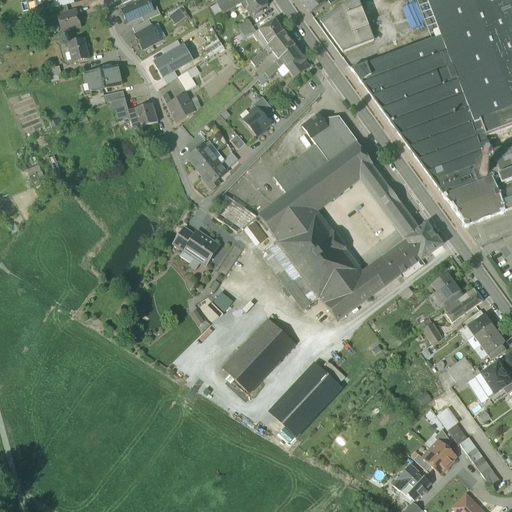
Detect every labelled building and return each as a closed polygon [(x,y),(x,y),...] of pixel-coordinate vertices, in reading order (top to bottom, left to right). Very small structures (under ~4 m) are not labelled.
[(55,10),(53,3),(45,5),(43,0),(35,0),(33,1),(37,14),(48,12),(55,10)] [(64,0),(53,3),(55,10),(65,7),(72,5),(70,0),(64,0)] [(223,17),(245,4),(242,0),(223,0),(216,4),(217,7),(223,17)] [(267,8),(262,0),(252,0),(245,4),(248,10),(246,12),(250,18),(252,17),(253,19),(262,14),(261,12),(267,8)] [(298,0),(310,16),(326,5),(322,0),(298,0)] [(350,0),(319,23),(342,54),(374,42),(357,0),(350,0)] [(432,0),(446,37),(486,139),(511,129),(511,5),(510,0),(432,0)] [(126,22),(128,25),(141,19),(153,13),(152,11),(147,1),(122,13),(123,16),(126,22)] [(68,15),(65,7),(55,10),(48,12),(50,20),(57,18),(68,15)] [(210,11),(216,21),(223,17),(217,7),(210,11)] [(141,19),(144,25),(149,22),(160,17),(157,9),(152,11),(153,13),(141,19)] [(181,10),(170,17),(175,26),(186,19),(181,10)] [(57,18),(61,34),(80,30),(76,13),(68,15),(57,18)] [(25,22),(12,21),(10,31),(24,32),(25,22)] [(152,29),(149,22),(144,25),(138,27),(133,31),(136,37),(152,29)] [(239,28),(243,35),(253,29),(249,22),(239,28)] [(258,32),(269,48),(283,35),(275,22),(258,32)] [(157,26),(152,29),(160,43),(165,40),(157,26)] [(135,38),(143,52),(160,43),(152,29),(136,37),(135,38)] [(256,34),(253,29),(243,35),(246,41),(256,35),(256,34)] [(187,37),(189,44),(202,39),(200,32),(187,37)] [(294,49),(283,35),(269,48),(268,48),(272,53),(279,62),(280,62),(294,49)] [(493,218),(511,211),(511,208),(492,157),(486,139),(446,37),(406,52),(404,46),(393,50),(378,55),(380,61),(366,66),(364,66),(364,67),(352,71),(351,71),(463,226),(463,227),(465,229),(466,229),(468,228),(469,228),(490,219),(491,220),(493,219),(493,218)] [(67,44),(73,64),(88,60),(85,48),(84,48),(82,40),(67,44)] [(205,50),(210,59),(224,49),(219,41),(205,50)] [(162,52),(166,59),(181,50),(177,43),(162,52)] [(251,64),(255,69),(272,53),(268,48),(251,64)] [(294,49),(280,62),(284,66),(289,74),(293,78),(300,73),(301,75),(309,69),(305,64),(294,49)] [(162,80),(163,80),(174,73),(190,65),(181,50),(166,59),(154,66),(162,80)] [(268,81),(277,72),(284,66),(280,62),(279,62),(264,76),(268,81)] [(289,74),(284,66),(277,72),(283,79),(289,74)] [(48,71),(50,78),(64,75),(62,67),(48,71)] [(88,87),(90,94),(102,92),(122,87),(118,69),(83,77),(85,88),(88,87)] [(187,74),(191,79),(198,75),(194,69),(187,74)] [(177,79),(174,73),(163,80),(166,87),(177,79)] [(177,80),(185,94),(186,93),(187,93),(196,88),(191,79),(187,74),(177,80)] [(278,97),(286,106),(295,97),(287,89),(278,97)] [(105,105),(111,104),(125,101),(123,93),(103,98),(105,105)] [(175,125),(195,114),(192,108),(186,96),(172,104),(167,96),(162,98),(175,125)] [(262,100),(253,108),(258,113),(258,112),(265,121),(274,113),(262,100)] [(128,113),(125,101),(111,104),(117,123),(129,119),(128,113)] [(198,103),(192,108),(195,114),(195,115),(201,110),(198,103)] [(129,119),(134,133),(157,125),(152,106),(128,113),(129,119)] [(252,115),(243,123),(257,139),(271,127),(265,121),(258,112),(258,113),(253,117),(252,115)] [(302,129),(311,142),(327,130),(323,124),(318,117),(302,129)] [(86,118),(77,121),(80,127),(88,123),(86,118)] [(356,146),(357,144),(339,119),(326,121),(341,141),(352,140),(356,146)] [(58,120),(48,124),(51,131),(61,126),(58,120)] [(316,148),(291,166),(305,184),(306,183),(356,146),(352,140),(341,141),(326,121),(323,124),(327,130),(311,142),(316,148)] [(230,143),(238,153),(245,147),(237,137),(230,143)] [(187,147),(194,155),(204,147),(197,138),(187,147)] [(310,212),(359,175),(370,167),(371,167),(356,146),(306,183),(305,184),(287,198),(258,219),(273,239),(310,212)] [(188,160),(196,170),(212,157),(204,147),(194,155),(188,160)] [(511,149),(492,157),(511,208),(511,149)] [(226,160),(232,167),(237,162),(232,156),(226,160)] [(219,166),(212,157),(196,170),(203,179),(219,166)] [(226,160),(219,166),(203,179),(201,181),(211,193),(219,186),(216,183),(213,180),(221,173),(221,174),(222,174),(223,174),(224,173),(232,167),(226,160)] [(287,198),(305,184),(291,166),(273,179),(287,198)] [(35,175),(42,173),(39,167),(26,172),(29,178),(35,175)] [(410,221),(370,167),(359,175),(399,229),(410,221)] [(35,175),(42,191),(48,189),(42,173),(35,175)] [(226,175),(224,173),(223,174),(222,174),(221,174),(221,173),(213,180),(216,183),(226,175)] [(42,191),(35,175),(29,178),(28,179),(34,195),(42,191)] [(218,209),(219,212),(214,220),(236,235),(237,235),(240,233),(256,220),(223,197),(219,200),(218,203),(218,206),(218,209)] [(315,218),(310,212),(273,239),(278,246),(315,218)] [(329,237),(315,218),(278,246),(277,247),(318,302),(319,300),(356,273),(342,254),(344,253),(331,236),(329,237)] [(419,232),(410,221),(399,229),(407,240),(419,232)] [(420,262),(421,263),(441,247),(426,227),(419,232),(407,240),(407,244),(407,245),(420,262)] [(246,235),(257,251),(267,243),(256,228),(246,235)] [(183,230),(182,232),(191,238),(192,239),(194,237),(183,230)] [(175,243),(184,249),(191,238),(182,232),(175,243)] [(204,242),(206,239),(196,233),(195,235),(204,242)] [(205,269),(219,248),(206,239),(204,242),(195,235),(194,237),(192,239),(191,238),(184,249),(175,243),(172,247),(183,254),(186,250),(191,254),(190,256),(206,267),(205,269)] [(407,245),(361,280),(324,307),(337,324),(420,262),(407,245)] [(303,313),(318,302),(277,247),(265,256),(263,259),(269,267),(303,313)] [(186,250),(183,254),(193,261),(200,266),(205,269),(206,267),(190,256),(191,254),(186,250)] [(200,266),(193,261),(188,269),(195,274),(200,266)] [(319,300),(324,307),(361,280),(356,273),(319,300)] [(436,293),(444,304),(459,293),(446,276),(431,287),(436,293)] [(219,286),(213,282),(208,290),(214,294),(219,286)] [(413,296),(408,289),(399,296),(404,303),(413,296)] [(458,301),(462,306),(477,295),(473,290),(458,301)] [(444,304),(436,293),(429,298),(437,309),(444,304)] [(233,304),(221,295),(212,306),(224,315),(233,304)] [(483,303),(477,295),(462,306),(449,315),(446,317),(452,325),(483,303)] [(204,323),(196,311),(189,316),(197,328),(204,323)] [(473,317),(476,322),(483,317),(480,312),(473,317)] [(474,339),(475,338),(490,327),(483,317),(476,322),(468,328),(471,333),(470,334),(474,338),(474,339)] [(422,332),(432,326),(428,320),(419,327),(422,332)] [(223,371),(249,396),(294,347),(267,323),(223,371)] [(422,332),(432,348),(441,341),(432,326),(422,332)] [(497,336),(490,327),(475,338),(478,342),(477,343),(480,348),(481,347),(497,336)] [(468,342),(474,338),(470,334),(471,333),(468,328),(462,333),(468,342)] [(504,345),(497,336),(481,347),(485,351),(484,352),(487,357),(502,347),(504,345)] [(474,352),(480,348),(477,343),(478,342),(475,338),(474,339),(474,338),(468,342),(467,343),(474,352)] [(480,348),(474,352),(481,362),(487,357),(484,352),(485,351),(481,347),(480,348)] [(487,357),(491,362),(506,352),(502,347),(487,357)] [(446,373),(456,386),(474,373),(465,359),(446,373)] [(437,367),(440,371),(446,367),(442,362),(437,367)] [(331,365),(323,374),(338,388),(346,379),(331,365)] [(474,380),(488,401),(502,391),(511,386),(510,385),(502,372),(503,369),(501,366),(498,367),(497,365),(474,380)] [(270,415),(296,439),(341,391),(338,388),(323,374),(314,366),(270,415)] [(488,401),(474,380),(467,385),(481,405),(488,401)] [(506,397),(511,393),(511,392),(511,383),(510,385),(511,386),(502,391),(506,397)] [(426,394),(417,400),(423,408),(432,402),(426,394)] [(436,418),(447,433),(457,426),(446,411),(436,418)] [(479,418),(484,425),(490,420),(486,414),(479,418)] [(447,433),(451,438),(460,431),(457,426),(447,433)] [(451,438),(454,442),(463,436),(460,431),(451,438)] [(438,443),(446,450),(451,445),(441,432),(437,437),(434,440),(438,443)] [(424,446),(430,452),(438,443),(434,440),(437,437),(435,435),(424,446)] [(454,442),(458,447),(467,440),(463,436),(454,442)] [(459,446),(463,451),(472,445),(468,440),(459,446)] [(438,443),(430,452),(448,468),(456,459),(446,450),(438,443)] [(463,451),(466,456),(475,449),(472,445),(463,451)] [(466,456),(470,461),(479,454),(475,449),(466,456)] [(440,477),(448,468),(430,452),(422,460),(422,461),(431,469),(440,477)] [(470,461),(473,466),(482,459),(479,454),(470,461)] [(413,462),(426,474),(431,469),(422,461),(422,460),(418,457),(413,462)] [(473,466),(477,470),(486,464),(482,459),(473,466)] [(477,470),(480,475),(489,469),(486,464),(477,470)] [(407,498),(414,504),(415,503),(420,498),(421,499),(426,494),(425,492),(431,486),(424,480),(422,481),(417,477),(419,475),(410,467),(392,487),(400,495),(401,495),(406,499),(407,498)] [(480,475),(484,480),(493,474),(489,469),(480,475)] [(484,480),(487,485),(496,478),(493,474),(484,480)] [(500,483),(496,478),(487,485),(491,490),(500,483)] [(479,511),(466,498),(453,510),(454,511),(479,511)]
